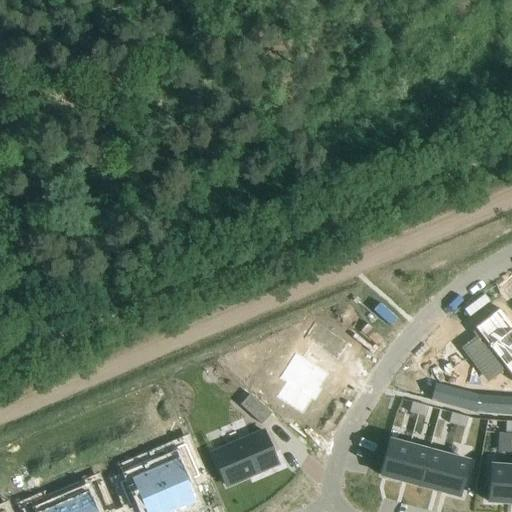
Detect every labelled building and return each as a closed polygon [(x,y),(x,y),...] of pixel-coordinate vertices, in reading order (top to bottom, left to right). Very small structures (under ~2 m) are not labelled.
[(502,365),(511,378),(511,325),(499,307),(473,326),(487,345),(475,354),(490,375),(502,365)] [(353,349),(350,346),(317,323),(306,340),(338,363),(349,347),(352,350),(353,349)] [(322,392),(319,390),(329,376),(297,353),(279,378),(285,382),(275,397),(301,415),(311,401),(314,403),(322,392)] [(477,413),(479,398),(436,387),(432,402),(476,413),(477,413)] [(261,425),(271,414),(252,397),(242,408),(261,425)] [(511,400),(497,400),(496,415),(511,415),(511,400)] [(412,403),(409,414),(417,416),(420,405),(412,403)] [(420,405),(417,416),(426,418),(428,408),(420,405)] [(451,414),(448,424),(457,427),(460,416),(451,414)] [(460,416),(457,427),(465,429),(468,418),(460,416)] [(248,478),(278,465),(263,432),(224,449),(213,454),(217,463),(216,463),(221,474),(227,487),(248,478)] [(379,476),(400,481),(409,446),(388,441),(379,476)] [(400,481),(419,487),(429,452),(409,446),(400,481)] [(419,487),(439,492),(449,457),(429,452),(419,487)] [(187,455),(154,469),(172,511),(177,511),(195,504),(186,483),(197,478),(187,455)] [(449,457),(439,492),(460,498),(469,463),(449,457)] [(487,503),(508,504),(511,468),(489,466),(487,503)] [(172,511),(154,469),(120,483),(130,507),(142,502),(145,511),(172,511)] [(107,511),(97,489),(64,503),(67,511),(107,511)] [(67,511),(64,503),(42,511),(67,511)]
